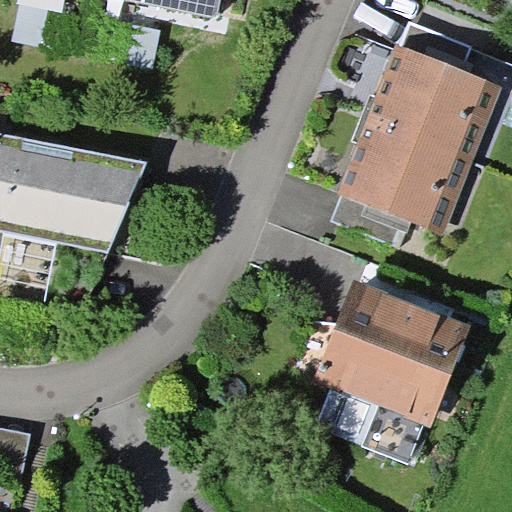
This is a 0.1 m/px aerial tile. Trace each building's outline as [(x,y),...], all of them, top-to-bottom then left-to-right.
[(223,0),(87,0),(219,25),(223,0)] [(503,89),(398,50),(339,196),(447,237),(503,89)] [(151,170),(0,142),(0,232),(114,255),(151,170)] [(474,331),(358,289),(319,385),(332,391),(427,428),(435,431),(474,331)] [(427,428),(332,391),(317,429),(411,468),(427,428)]
